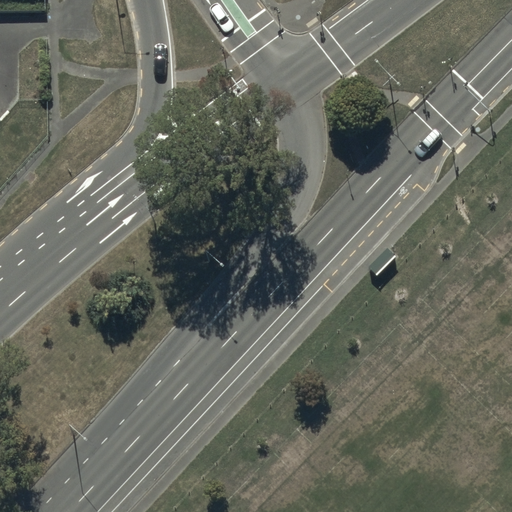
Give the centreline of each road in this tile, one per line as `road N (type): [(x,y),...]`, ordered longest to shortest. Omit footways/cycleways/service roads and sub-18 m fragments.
road 1 (primary): [(511,38),(86,495)]
road 2 (secondary): [(281,86),(295,148),(272,232),(180,346),(86,495)]
road 3 (primary): [(0,309),(281,86)]
road 4 (secondary): [(0,265),(134,153),(152,123),(145,0)]
road 5 (primary): [(281,86),(400,0)]
